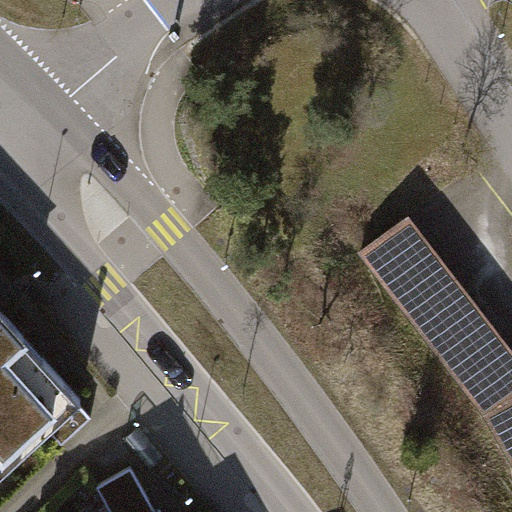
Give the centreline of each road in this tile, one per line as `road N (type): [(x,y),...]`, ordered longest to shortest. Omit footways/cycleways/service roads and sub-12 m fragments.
road 1 (secondary): [(384,511),(270,355),(57,108)]
road 2 (secondary): [(3,162),(295,511)]
road 3 (residential): [(57,108),(187,0)]
road 4 (residential): [(418,0),(511,130)]
